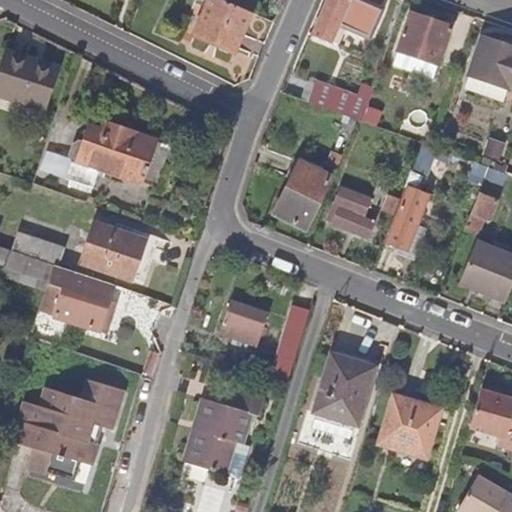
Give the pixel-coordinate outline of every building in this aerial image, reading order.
[(231,56),(248,16),(218,3),(210,0),(207,0),(192,38),(231,56)] [(386,7),(369,0),(329,0),(316,31),(335,39),(343,18),(376,32),(386,7)] [(398,54),(458,76),(471,39),(411,18),(398,54)] [(469,79),(511,93),(511,53),(481,43),(469,79)] [(0,97),(44,112),(56,73),(26,63),(27,59),(7,52),(0,72),(0,97)] [(309,99),(316,79),(310,77),(303,96),(309,99)] [(309,99),(363,119),(371,99),(316,79),(309,99)] [(153,140),(102,123),(99,132),(82,127),(77,143),(72,142),(67,157),(69,158),(62,178),(88,187),(93,170),(138,184),(153,140)] [(429,174),(437,151),(424,146),(416,169),(429,174)] [(307,155),(278,216),(310,232),(346,154),(339,151),(331,168),(307,155)] [(365,217),(373,193),(344,182),(329,223),(370,238),(376,221),(365,217)] [(434,199),(411,190),(390,242),(401,247),(399,253),(416,260),(427,231),(422,228),(434,199)] [(500,201),(479,192),(463,231),(481,238),(488,220),(492,221),(500,201)] [(20,218),(9,251),(54,266),(65,233),(20,218)] [(151,241),(102,225),(89,266),(138,282),(151,241)] [(457,287),(505,307),(511,288),(511,258),(475,244),(457,287)] [(5,264),(55,281),(60,268),(54,266),(9,251),(5,264)] [(55,281),(54,284),(44,312),(59,316),(58,319),(107,335),(114,315),(107,312),(115,286),(60,268),(55,281)] [(256,306),(220,296),(211,329),(247,339),(256,306)] [(287,356),(295,359),(307,319),(294,315),(285,345),(290,347),(287,356)] [(316,413),(359,425),(376,367),(334,355),(316,413)] [(90,468),(96,448),(72,440),(77,423),(102,431),(110,433),(123,394),(91,384),(82,410),(62,404),(64,396),(46,391),(41,409),(27,404),(14,445),(32,451),(27,469),(56,478),(61,459),(80,464),(90,468)] [(511,449),(511,395),(480,386),(468,427),(499,436),(496,445),(511,449)] [(187,464),(228,476),(238,440),(245,442),(253,413),(264,417),(268,403),(238,393),(234,408),(205,399),(187,464)] [(381,442),(427,456),(442,407),(396,393),(381,442)] [(96,448),(102,431),(77,423),(72,440),(96,448)] [(74,483),(80,464),(61,459),(56,478),(74,483)] [(511,511),(511,492),(478,470),(454,506),(463,511),(511,511)]
